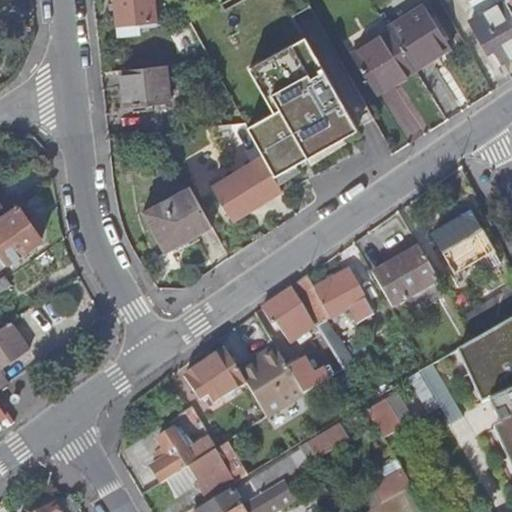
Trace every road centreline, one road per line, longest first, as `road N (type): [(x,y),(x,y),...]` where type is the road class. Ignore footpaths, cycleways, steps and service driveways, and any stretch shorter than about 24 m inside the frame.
road 1 (residential): [(161,350),(483,123)]
road 2 (residential): [(161,350),(95,253),(68,88)]
